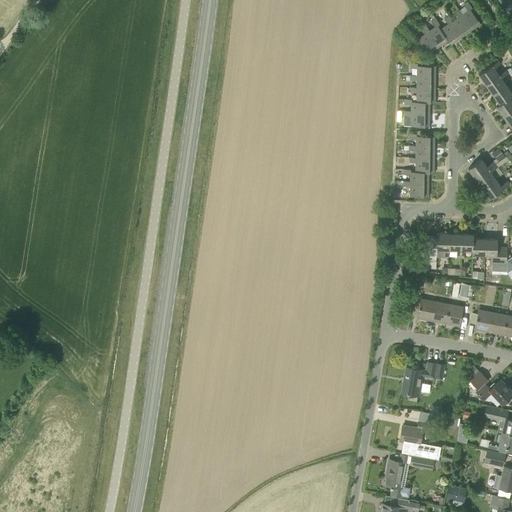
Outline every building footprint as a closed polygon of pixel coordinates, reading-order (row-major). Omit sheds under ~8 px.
[(461,14),(471,30),(480,23),(470,8),(472,7),(468,1),(463,4),(467,10),(462,14),(461,14)] [(461,14),(462,14),(458,8),(454,11),(457,17),(452,21),(451,21),(461,36),(471,30),(461,14)] [(451,21),(452,21),(448,15),(444,18),(448,24),(441,28),(449,39),(447,40),(451,44),(461,36),(451,21)] [(449,39),(441,28),(440,29),(437,25),(439,23),(435,18),(431,21),(435,26),(430,30),(429,31),(439,46),(447,40),(449,39)] [(429,31),(430,30),(426,25),(421,28),(425,33),(417,39),(428,54),(439,46),(429,31)] [(492,93),(505,84),(501,78),(507,73),(505,70),(499,74),(494,68),(501,63),(498,60),(478,74),(492,93)] [(416,77),(435,77),(435,65),(417,65),(417,63),(410,63),(410,68),(417,68),(417,75),(416,77)] [(416,77),(417,75),(410,75),(410,80),(416,80),(416,87),(416,89),(435,89),(435,77),(416,77)] [(503,116),(511,109),(511,100),(510,97),(511,94),(511,90),(511,91),(505,84),(492,93),(499,103),(496,105),(503,116)] [(429,102),(435,102),(435,89),(416,89),(416,87),(410,87),(410,99),(411,99),(411,101),(416,101),(429,101),(429,102)] [(429,101),(416,101),(411,101),(411,99),(410,99),(404,99),(404,104),(411,104),(411,110),(411,113),(429,113),(429,102),(429,101)] [(511,109),(503,116),(510,126),(511,124),(511,109)] [(411,113),(411,110),(404,110),(404,116),(411,116),(411,125),(429,126),(429,113),(411,113)] [(416,148),(434,148),(434,136),(416,136),(416,133),(409,133),(409,138),(416,138),(416,145),(416,148)] [(416,148),(416,145),(409,145),(409,150),(416,150),(415,157),(415,160),(434,160),(434,148),(416,148)] [(505,156),(498,148),(491,153),(498,161),(505,156)] [(415,160),(415,157),(409,157),(409,162),(415,162),(415,171),(428,171),(428,172),(434,172),(434,160),(415,160)] [(475,178),(495,164),(493,161),(486,165),(481,158),(468,168),(475,178)] [(482,187),(495,178),(490,171),(497,167),(495,164),(475,178),(482,187)] [(428,171),(415,171),(410,171),(410,169),(403,169),(403,174),(410,174),(410,181),(410,183),(428,184),(428,172),(428,171)] [(495,178),(482,187),(489,198),(509,184),(507,180),(500,185),(495,178)] [(410,183),(410,181),(403,181),(403,186),(410,186),(410,196),(428,196),(428,184),(410,183)] [(448,249),(449,233),(437,232),(436,236),(437,236),(436,249),(437,249),(445,249),(444,257),(448,257),(448,249)] [(460,257),(461,233),(449,233),(448,249),(457,249),(456,257),(460,257)] [(472,237),(473,237),(473,233),(461,233),(460,257),(464,258),(464,250),(472,250),(472,237)] [(437,236),(436,236),(424,236),(424,260),(428,260),(428,252),(437,253),(437,249),(436,249),(437,236)] [(485,238),(473,237),(472,237),(472,250),(472,262),(476,262),(476,254),(484,254),(485,238)] [(485,238),(484,254),(493,254),(492,262),(506,263),(507,247),(497,247),(497,238),(485,238)] [(484,279),(484,272),(477,271),(472,271),(472,278),(484,279)] [(462,296),(471,297),(473,285),(464,283),(462,296)] [(431,320),(435,301),(421,298),(417,317),(431,320)] [(445,323),(449,303),(435,301),(431,320),(445,323)] [(449,303),(445,323),(460,325),(463,306),(449,303)] [(489,331),(492,312),(478,309),(474,328),(489,331)] [(503,334),(507,314),(492,312),(489,331),(503,334)] [(511,315),(507,314),(503,334),(511,335),(511,315)] [(442,379),(444,364),(427,362),(426,370),(406,366),(401,392),(418,395),(422,375),(442,379)] [(485,383),(488,380),(479,370),(478,370),(473,376),(469,380),(478,390),(485,383)] [(511,393),(511,391),(500,379),(495,383),(494,382),(493,383),(488,387),(486,385),(477,392),(483,399),(491,392),(502,403),(503,402),(504,404),(507,404),(511,398),(511,394),(511,393)] [(497,430),(511,433),(511,419),(507,418),(508,410),(485,405),(483,416),(499,420),(497,430)] [(428,429),(429,423),(418,421),(417,427),(402,425),(399,440),(419,444),(422,428),(428,429)] [(511,447),(511,433),(497,430),(496,430),(494,441),(481,438),(479,445),(499,449),(499,451),(505,452),(506,446),(511,447)] [(502,467),(505,453),(487,448),(483,462),(502,467)] [(432,469),(434,459),(408,454),(406,462),(410,463),(409,465),(432,469)] [(400,487),(405,462),(390,459),(386,477),(387,477),(385,484),(392,485),(390,494),(401,496),(403,487),(400,487)] [(496,474),(493,487),(511,490),(511,467),(504,466),(501,476),(496,474)] [(411,495),(413,486),(405,484),(402,492),(411,495)] [(449,484),(446,498),(463,502),(466,487),(449,484)] [(511,511),(506,510),(509,498),(492,495),(490,506),(497,508),(496,511),(511,511)] [(408,502),(395,499),(394,505),(382,503),(380,511),(403,511),(405,508),(418,510),(419,503),(408,501),(408,502)]
